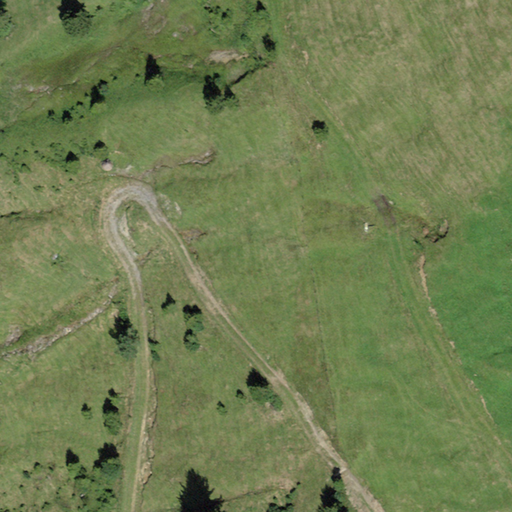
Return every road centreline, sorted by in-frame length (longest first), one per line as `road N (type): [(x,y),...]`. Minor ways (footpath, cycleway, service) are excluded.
road 1 (track): [(371,511),(273,376),(209,305),(138,190),(110,203),(108,219),(126,261),(142,342),(128,511)]
road 2 (track): [(511,463),(384,242),(374,185),(276,44),(262,0)]
